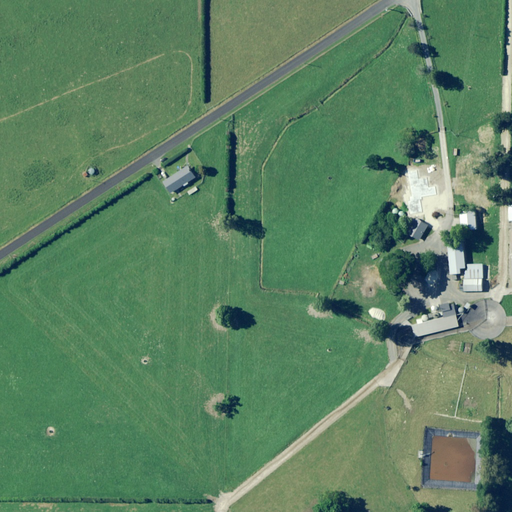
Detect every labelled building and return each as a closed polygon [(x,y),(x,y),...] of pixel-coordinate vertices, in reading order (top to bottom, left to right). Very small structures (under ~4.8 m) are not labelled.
[(197,179),(189,166),(165,182),(173,194),(197,179)] [(437,200),(433,174),(416,176),(421,209),(432,207),(431,201),(437,200)] [(477,212),(461,213),(463,231),(479,230),(477,212)] [(430,225),(417,219),(409,234),(421,241),(430,225)] [(468,268),(465,240),(449,242),(452,275),(462,274),(462,269),(468,268)] [(392,256),(381,261),(384,270),(396,265),(392,256)] [(484,292),(484,265),(469,265),(469,271),(465,271),(465,292),(484,292)] [(455,309),(454,305),(452,306),(451,303),(442,306),(443,312),(445,318),(413,326),(416,338),(460,327),(457,315),(455,309)]
